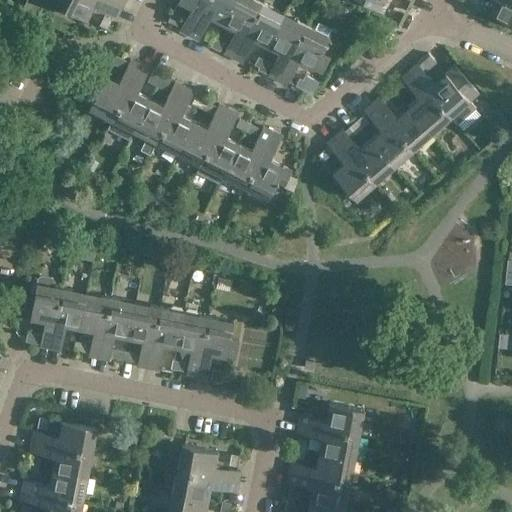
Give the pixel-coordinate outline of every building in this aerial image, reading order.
[(50,0),(57,3),(87,18),(94,5),(107,11),(106,11),(118,17),(122,7),(107,0),(50,0)] [(191,35),(208,0),(178,0),(179,0),(193,7),(186,20),(185,20),(183,25),(182,27),(181,30),(191,35)] [(208,0),(191,35),(199,40),(205,29),(204,28),(206,25),(210,16),(225,23),(236,0),(208,0)] [(229,42),(226,49),(224,52),(235,58),(263,2),(258,0),(236,0),(225,23),(236,29),(230,42),(229,42)] [(413,0),(360,0),(379,9),(383,0),(412,0),(414,0),(413,0)] [(511,0),(496,0),(490,12),(511,22),(511,0)] [(263,2),(235,58),(243,61),(248,51),(248,50),(254,38),(269,45),(284,16),(270,9),(271,6),(263,2)] [(108,28),(112,19),(105,16),(100,25),(108,28)] [(296,22),(284,16),(269,45),(281,51),(274,65),(273,65),(268,75),(279,80),(307,24),(297,20),(296,22)] [(287,84),(289,81),(292,74),(292,73),(299,60),(311,67),(312,68),(312,67),(322,72),(329,57),(320,52),(329,35),(327,35),(326,38),(313,31),(315,28),(307,24),(279,80),(287,84)] [(121,67),(125,60),(116,55),(112,62),(121,67)] [(103,115),(113,119),(141,64),(131,59),(126,69),(127,70),(120,83),(106,76),(91,105),(105,112),(103,115)] [(456,107),(468,97),(446,72),(434,83),(424,72),(425,71),(417,62),(410,69),(450,116),(458,109),(456,107)] [(141,64),(113,119),(108,128),(130,139),(135,128),(150,98),(137,92),(144,79),(150,68),(141,64)] [(443,122),(450,116),(410,69),(401,76),(409,86),(410,85),(419,96),(408,106),(430,130),(441,120),(443,122)] [(299,86),(312,92),(318,81),(306,74),(299,86)] [(151,154),(157,142),(185,86),(175,81),(169,91),(170,92),(163,105),(150,98),(135,128),(149,135),(142,149),(151,154)] [(194,90),(185,86),(157,142),(165,146),(167,143),(180,150),(195,120),(181,113),(188,101),(194,90)] [(201,107),(204,100),(196,95),(192,103),(201,107)] [(373,102),(413,149),(421,142),(419,140),(430,130),(408,106),(397,116),(387,105),(388,105),(380,96),(373,102)] [(405,155),(413,149),(373,102),(364,109),(372,118),(373,118),(382,129),(371,139),(392,163),(403,153),(405,155)] [(191,159),(200,164),(202,164),(230,109),(219,103),(214,113),(215,113),(208,127),(195,120),(180,150),(193,157),(191,159)] [(225,172),(240,143),(225,135),(232,123),(238,112),(230,109),(202,164),(200,164),(197,171),(219,182),(224,172),(225,172)] [(361,127),(356,121),(348,128),(353,134),(361,127)] [(236,181),(246,186),(275,131),(263,125),(258,135),(259,136),(252,149),(240,143),(225,172),(238,179),(236,181)] [(381,172),(392,163),(371,139),(360,148),(350,137),(343,128),(335,135),(375,182),(383,174),(381,172)] [(282,135),(275,131),(246,186),(255,191),(256,188),(270,195),(277,180),(285,184),(293,170),(270,158),(276,145),(277,145),(282,135)] [(375,182),(335,135),(326,142),(335,151),(345,161),(333,172),(354,196),(366,185),(368,188),(375,182)] [(318,154),(323,160),(331,154),(326,147),(318,154)] [(51,348),(63,286),(56,285),(57,279),(54,275),(43,273),(39,276),(38,281),(33,280),(31,289),(36,289),(31,317),(46,320),(43,334),(28,332),(26,340),(41,342),(40,346),(51,348)] [(72,288),(63,286),(51,348),(61,350),(63,339),(66,324),(81,327),(87,294),(72,291),(72,288)] [(89,355),(100,357),(111,296),(101,294),(101,297),(87,294),(81,327),(95,329),(92,343),(91,343),(89,355)] [(136,301),(111,296),(100,357),(110,359),(112,348),(115,333),(129,336),(135,304),(136,301)] [(148,367),(160,306),(149,304),(149,307),(135,304),(129,336),(144,339),(141,353),(140,353),(138,365),(148,367)] [(170,308),(160,306),(148,367),(158,369),(160,357),(163,343),(177,346),(184,311),(184,310),(181,307),(173,305),(170,308)] [(186,374),(197,376),(209,315),(199,313),(196,310),(188,308),(185,311),(184,311),(177,346),(192,348),(189,363),(188,363),(187,371),(186,374)] [(218,317),(209,315),(197,376),(207,378),(209,366),(211,352),(225,355),(226,355),(236,357),(239,341),(230,339),(233,320),(218,317)] [(112,348),(111,356),(122,358),(124,350),(112,348)] [(126,351),(125,359),(134,361),(136,353),(126,351)] [(174,359),(172,368),(182,370),(184,361),(174,359)] [(313,360),(306,359),(305,367),(312,369),(313,360)] [(211,379),(212,379),(221,381),(223,370),(213,368),(211,379)] [(300,411),(298,422),(359,434),(361,424),(359,424),(361,409),(329,402),(326,417),(312,414),(300,411)] [(40,417),(38,425),(38,427),(46,428),(48,418),(40,417)] [(33,430),(31,439),(92,451),(94,442),(91,442),(94,427),(62,421),(59,435),(44,432),(33,430)] [(359,434),(298,422),(296,433),(308,435),(308,434),(322,437),(319,451),(352,458),(355,443),(357,444),(359,434)] [(299,437),(297,447),(305,449),(307,439),(299,437)] [(90,462),(92,451),(31,439),(29,451),(40,453),(40,452),(55,455),(52,468),(84,474),(87,461),(90,462)] [(177,469),(238,480),(240,470),(229,468),(214,466),(217,450),(185,444),(182,459),(179,458),(177,469)] [(305,449),(297,447),(295,457),(303,459),(305,449)] [(291,460),(289,471),(350,483),(352,473),(349,472),(352,458),(319,451),(316,466),(302,463),(303,463),(291,460)] [(237,465),(238,465),(239,455),(232,454),(230,463),(237,465)] [(23,479),(22,488),(83,500),(84,491),(81,491),(84,474),(52,468),(49,484),(35,482),(35,481),(23,479)] [(236,491),(238,480),(177,469),(175,478),(178,479),(175,493),(208,499),(211,486),(225,488),(225,489),(236,491)] [(350,483),(289,471),(287,481),(298,484),(298,483),(313,486),(310,501),(342,507),(345,493),(348,493),(350,483)] [(290,486),(288,496),(296,497),(298,487),(290,486)] [(80,511),(83,500),(22,488),(20,499),(30,501),(31,501),(45,503),(43,511),(77,511),(78,510),(80,511)] [(170,505),(168,511),(205,511),(208,499),(175,493),(173,505),(170,505)] [(296,497),(288,496),(286,505),(294,507),(296,497)] [(281,509),(280,511),(341,511),(342,507),(310,501),(307,511),(293,511),(281,509)] [(228,511),(230,505),(222,503),(220,511),(228,511)]
